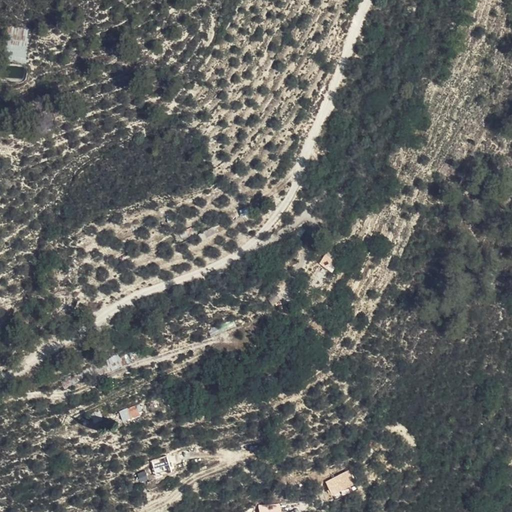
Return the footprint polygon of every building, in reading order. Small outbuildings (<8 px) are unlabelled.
[(204,230),(220,222),(217,216),(202,225),(204,230)] [(186,230),(192,226),(189,221),(183,225),(186,230)] [(323,252),(330,255),(335,246),(328,242),(323,252)] [(282,298),(288,293),(285,289),(279,293),(282,298)] [(133,407),(141,404),(139,397),(131,400),(133,407)] [(156,463),(168,460),(165,448),(152,451),(156,463)] [(332,496),(355,485),(347,470),(324,481),(332,496)] [(281,511),(280,503),(259,505),(259,511),(281,511)]
